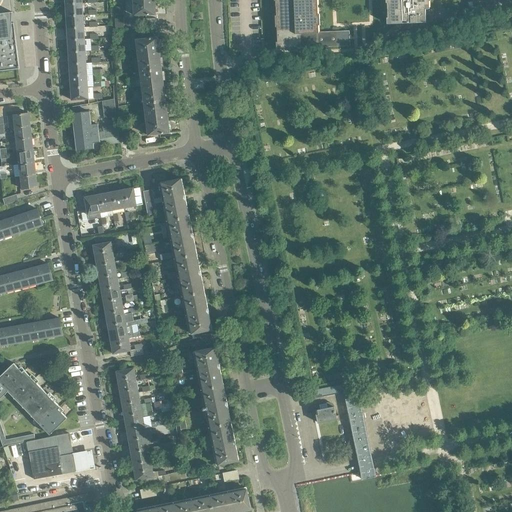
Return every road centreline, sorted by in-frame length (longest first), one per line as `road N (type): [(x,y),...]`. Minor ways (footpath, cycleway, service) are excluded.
road 1 (residential): [(122,511),(57,178)]
road 2 (tertiary): [(280,385),(233,143)]
road 3 (residential): [(199,151),(246,393)]
road 4 (residential): [(179,0),(199,151)]
road 5 (residential): [(57,178),(199,151)]
road 6 (tertiary): [(233,143),(215,0)]
